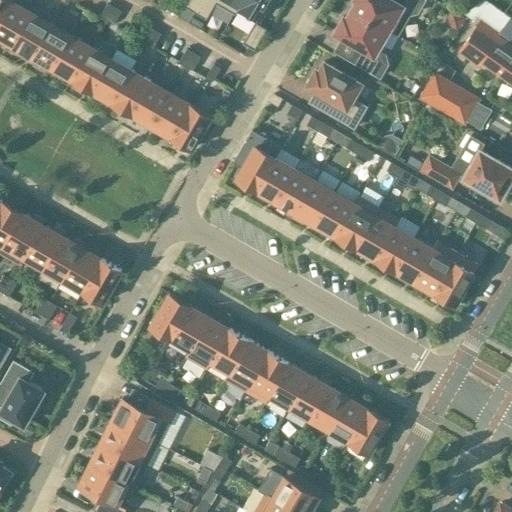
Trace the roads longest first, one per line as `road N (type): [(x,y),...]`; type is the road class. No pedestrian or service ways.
road 1 (residential): [(456,384),(173,219)]
road 2 (residential): [(173,219),(96,364)]
road 3 (residential): [(255,77),(173,219)]
road 4 (tertiary): [(456,384),(380,511)]
road 5 (residential): [(130,0),(255,77)]
